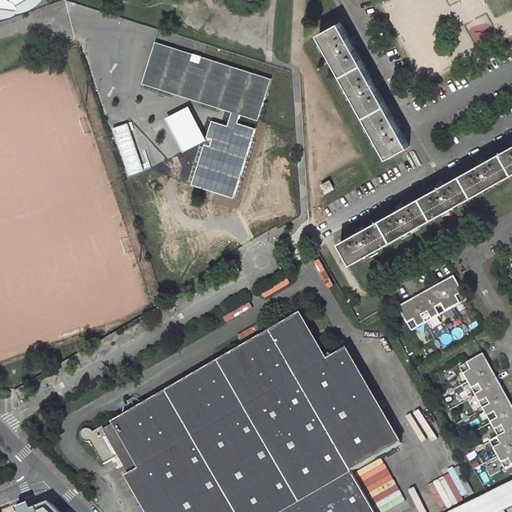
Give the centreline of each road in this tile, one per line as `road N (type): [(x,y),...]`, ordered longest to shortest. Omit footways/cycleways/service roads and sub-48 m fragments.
road 1 (unclassified): [(0,426),(247,280),(261,261)]
road 2 (residential): [(417,121),(348,0)]
road 3 (residential): [(439,164),(320,228)]
